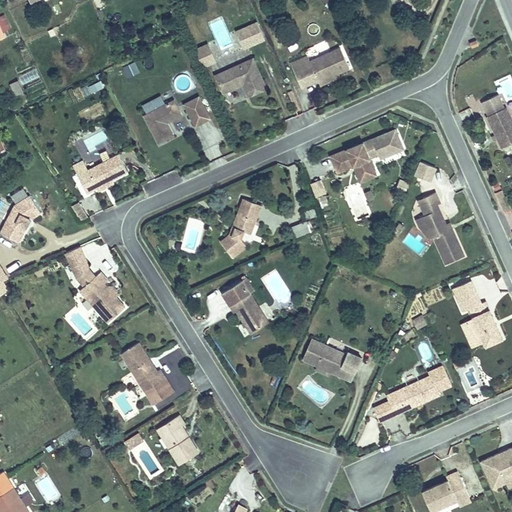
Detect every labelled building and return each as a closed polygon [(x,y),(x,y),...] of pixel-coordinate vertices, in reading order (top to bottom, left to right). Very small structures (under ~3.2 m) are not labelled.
[(0,16),(0,24),(5,35),(11,32),(4,15),(0,16)] [(235,29),(241,50),(264,43),(258,22),(235,29)] [(320,35),(319,23),(307,25),(309,36),(320,35)] [(207,43),(196,49),(205,67),(216,62),(207,43)] [(308,57),(290,65),(299,89),(308,86),(326,79),(348,71),(340,51),(311,63),(308,57)] [(252,56),(213,74),(222,93),(242,83),(248,94),(267,85),(252,56)] [(128,78),(140,72),(134,61),(123,66),(128,78)] [(22,84),(39,77),(35,68),(18,75),(22,84)] [(179,90),(190,87),(186,75),(175,78),(179,90)] [(326,79),(308,86),(309,90),(327,83),(326,79)] [(19,80),(10,83),(14,96),(22,93),(19,80)] [(101,81),(87,86),(91,94),(104,88),(101,81)] [(489,114),(488,115),(496,133),(499,138),(503,147),(511,142),(511,116),(507,106),(505,107),(499,94),(483,101),(489,114)] [(139,106),(145,116),(163,107),(157,97),(139,106)] [(185,106),(196,127),(211,119),(200,98),(185,106)] [(174,136),(167,124),(182,115),(175,101),(163,107),(145,116),(160,144),(174,136)] [(334,162),(348,156),(352,165),(359,162),(366,179),(377,175),(370,159),(380,155),(381,159),(404,149),(396,130),(332,157),(334,162)] [(87,192),(104,184),(104,182),(120,174),(120,175),(132,169),(123,152),(95,166),(89,155),(73,163),(87,192)] [(348,156),(334,162),(338,171),(352,165),(348,156)] [(416,174),(429,180),(436,167),(422,161),(416,174)] [(359,162),(352,165),(359,182),(366,179),(359,162)] [(104,182),(104,184),(108,191),(124,183),(120,175),(120,174),(104,182)] [(405,192),(409,183),(399,179),(395,188),(405,192)] [(316,196),(325,195),(323,182),(314,183),(316,196)] [(437,192),(429,196),(436,211),(431,213),(421,217),(425,226),(439,231),(441,234),(435,236),(448,264),(466,256),(453,228),(450,230),(448,225),(439,204),(442,203),(437,192)] [(33,195),(19,205),(5,233),(22,241),(32,220),(44,212),(33,195)] [(436,211),(429,196),(424,198),(431,213),(436,211)] [(234,228),(219,241),(231,259),(245,250),(243,246),(247,232),(255,235),(265,205),(244,198),(234,228)] [(421,217),(417,219),(421,227),(431,238),(435,236),(441,234),(439,231),(425,226),(421,217)] [(82,247),(67,253),(77,278),(78,276),(87,268),(90,266),(82,247)] [(0,263),(0,281),(5,279),(9,277),(0,263)] [(87,268),(78,276),(87,285),(96,276),(87,268)] [(96,276),(87,285),(81,291),(99,309),(111,321),(126,306),(105,285),(110,280),(100,272),(96,276)] [(247,278),(242,281),(254,301),(259,298),(247,278)] [(5,279),(0,281),(0,291),(4,297),(12,291),(5,279)] [(476,289),(472,280),(454,288),(458,297),(476,289)] [(242,281),(222,293),(235,313),(237,311),(250,332),(268,322),(261,310),(254,301),(242,281)] [(464,311),(471,308),(482,303),(476,289),(458,297),(464,311)] [(482,303),(471,308),(475,319),(485,341),(487,345),(503,338),(487,301),(482,303)] [(269,305),(261,310),(268,322),(277,317),(269,305)] [(422,314),(412,319),(417,329),(427,324),(422,314)] [(485,341),(475,319),(464,324),(474,346),(485,341)] [(328,338),(324,345),(336,350),(339,343),(328,338)] [(301,361),(316,367),(329,373),(335,371),(339,373),(341,368),(355,374),(360,360),(336,350),(324,345),(311,339),(301,361)] [(129,363),(141,381),(163,414),(171,409),(163,396),(176,387),(170,377),(165,380),(146,352),(129,363)] [(329,373),(316,367),(314,372),(327,377),(329,373)] [(391,404),(396,416),(440,396),(439,392),(452,386),(444,367),(429,374),(431,377),(387,397),(391,404)] [(335,371),(329,373),(351,382),(355,374),(341,368),(339,373),(335,371)] [(176,387),(163,396),(171,409),(185,400),(176,387)] [(391,404),(377,410),(383,422),(396,416),(391,404)] [(187,437),(191,435),(194,432),(188,423),(164,439),(179,462),(188,475),(208,462),(195,443),(192,444),(187,437)] [(130,450),(144,442),(139,433),(125,441),(130,450)] [(148,442),(138,448),(142,455),(152,449),(148,442)] [(138,448),(134,451),(138,457),(142,455),(138,448)] [(499,455),(481,463),(494,490),(507,484),(506,481),(511,478),(511,448),(509,450),(510,454),(500,458),(499,455)] [(435,511),(458,502),(456,498),(467,493),(458,474),(447,479),(448,482),(427,492),(429,499),(426,500),(431,511),(435,511)] [(16,488),(27,507),(36,501),(24,483),(16,488)] [(30,511),(15,488),(0,496),(0,506),(0,507),(3,511),(30,511)] [(472,503),(467,493),(456,498),(458,502),(461,508),(472,503)]
